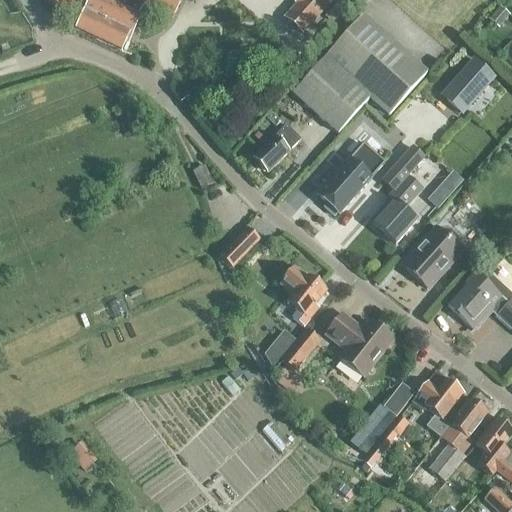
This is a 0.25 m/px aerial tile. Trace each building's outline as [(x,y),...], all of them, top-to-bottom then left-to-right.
[(47,0),(62,14),(75,0),(47,0)] [(121,53),(142,11),(170,24),(181,0),(89,0),(75,31),(121,53)] [(300,36),(331,0),(300,0),(282,20),(300,36)] [(388,117),(426,75),(359,16),(322,57),(324,59),(292,96),(337,136),(369,100),(388,117)] [(461,116),(493,80),(473,62),(441,98),(461,116)] [(267,175),(299,142),(285,128),(252,161),(258,167),(257,167),(260,172),(266,175),(266,174),(267,175)] [(336,215),(338,217),(384,165),(362,146),(337,175),(332,170),(321,182),(327,187),(317,197),(324,204),(326,207),(324,210),(333,218),(336,215)] [(411,149),(381,183),(393,194),(388,199),(393,204),(372,228),(394,248),(416,223),(403,212),(420,192),(406,179),(423,160),(411,149)] [(299,206),(314,192),(306,184),(291,198),(299,206)] [(440,208),(449,197),(440,188),(430,199),(440,208)] [(401,268),(427,291),(461,253),(436,230),(401,268)] [(258,242),(246,231),(219,261),(231,272),(258,242)] [(314,307),(325,293),(318,287),(320,285),(311,278),(309,280),(307,278),(306,280),(294,270),(280,288),(292,297),(286,305),(297,313),(291,320),(302,329),(318,310),(314,307)] [(479,322),(488,312),(511,332),(511,297),(487,276),(482,283),(474,276),(463,288),(466,290),(448,310),(473,333),(481,324),(479,322)] [(369,324),(362,333),(342,317),(326,339),(345,354),(339,362),(364,381),(393,343),(369,324)] [(281,363),(282,365),(293,373),(318,342),(306,332),(281,363)] [(282,333),(262,357),(270,369),(292,342),(282,333)] [(299,380),(285,368),(273,382),(287,394),(299,380)] [(235,370),(228,375),(233,382),(240,377),(235,370)] [(445,383),(435,396),(426,388),(411,407),(422,416),(426,411),(437,419),(427,431),(441,442),(451,429),(449,428),(459,416),(452,411),(463,397),(445,383)] [(378,409),(392,419),(409,396),(396,386),(378,409)] [(449,428),(451,429),(458,435),(428,472),(444,485),(465,459),(457,453),(465,441),(467,442),(487,416),(469,402),(459,416),(449,428)] [(511,436),(495,423),(475,448),(487,457),(478,468),(492,478),(496,473),(511,485),(511,474),(501,465),(508,456),(501,450),(511,436)] [(373,472),(399,439),(392,433),(366,466),(373,472)] [(403,488),(406,484),(400,479),(397,483),(403,488)] [(494,511),(511,511),(511,505),(495,489),(483,502),(494,511)]
